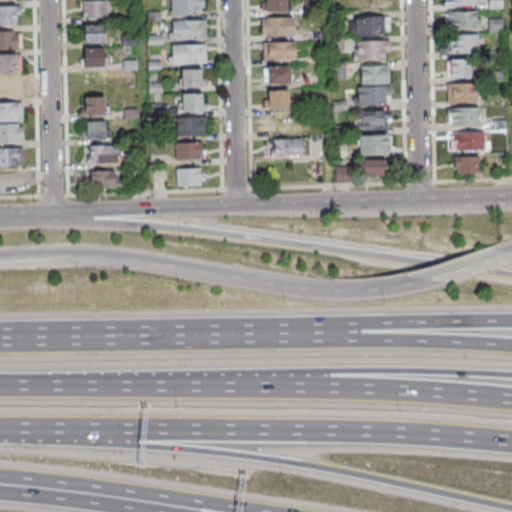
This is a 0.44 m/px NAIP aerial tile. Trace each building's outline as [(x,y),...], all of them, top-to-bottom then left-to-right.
[(203,0),(170,0),(170,14),(203,14),(203,0)] [(260,0),(260,11),(287,11),(286,0),(260,0)] [(387,0),(356,0),(356,12),(387,12),(387,0)] [(502,8),(502,0),(488,0),(488,8),(502,8)] [(103,18),(103,1),(82,1),(82,18),(103,18)] [(20,5),(0,5),(0,23),(20,24),(20,5)] [(480,29),(480,12),(445,12),(445,29),(480,29)] [(293,17),(261,17),(261,35),(293,35),(293,17)] [(353,36),(388,36),(388,18),(353,18),(353,36)] [(171,20),(171,39),(206,39),(206,20),(171,20)] [(502,20),(488,20),(488,32),(502,32),(502,20)] [(83,24),(83,42),(103,42),(103,24),(83,24)] [(0,30),(0,48),(21,48),(21,30),(0,30)] [(446,54),(479,54),(479,36),(446,36),(446,54)] [(342,40),(334,40),(334,51),(342,51),(342,40)] [(295,42),(263,42),(263,59),(295,59),(295,42)] [(389,42),(354,42),(354,61),(389,61),(389,42)] [(170,45),(170,63),(206,63),(206,45),(170,45)] [(82,67),(103,67),(103,47),(82,47),(82,67)] [(0,72),(21,73),(21,54),(0,53),(0,72)] [(446,60),(446,79),(471,79),(471,60),(446,60)] [(345,78),(345,64),(333,64),(332,78),(345,78)] [(290,66),(263,66),(263,83),(290,83),(290,66)] [(389,66),(359,66),(359,84),(389,84),(389,66)] [(202,69),(180,69),(180,87),(202,87),(202,69)] [(21,78),(0,78),(0,97),(21,98),(21,78)] [(477,103),(477,84),(446,84),(446,103),(477,103)] [(391,106),(391,87),(356,87),(356,106),(391,106)] [(290,90),(263,90),(263,109),(290,109),(290,90)] [(203,111),(203,93),(181,93),(181,111),(203,111)] [(84,114),(105,114),(105,97),(84,97),(84,114)] [(0,121),(23,121),(23,103),(0,102),(0,121)] [(479,108),(447,108),(447,126),(479,126),(479,108)] [(359,112),(359,130),(389,130),(389,112),(359,112)] [(296,114),(265,114),(265,134),(296,134),(296,114)] [(180,117),(180,135),(207,135),(207,117),(180,117)] [(104,121),(82,121),(82,139),(104,139),(104,121)] [(0,142),(23,143),(23,124),(0,123),(0,142)] [(487,151),(487,132),(449,132),(449,151),(487,151)] [(358,155),(388,155),(388,136),(358,136),(358,155)] [(303,139),(268,139),(268,157),(303,157),(303,139)] [(202,142),(175,142),(175,160),(202,160),(202,142)] [(334,143),(334,158),(348,158),(348,143),(334,143)] [(117,163),(117,145),(87,145),(87,163),(117,163)] [(0,166),(23,166),(23,148),(0,147),(0,166)] [(453,175),(479,175),(479,157),(453,157),(453,175)] [(384,177),(384,160),(355,160),(355,177),(384,177)] [(348,167),(335,167),(335,185),(348,185),(348,167)] [(175,168),(175,187),(202,186),(202,168),(175,168)] [(120,170),(90,170),(90,187),(120,187),(120,170)]
